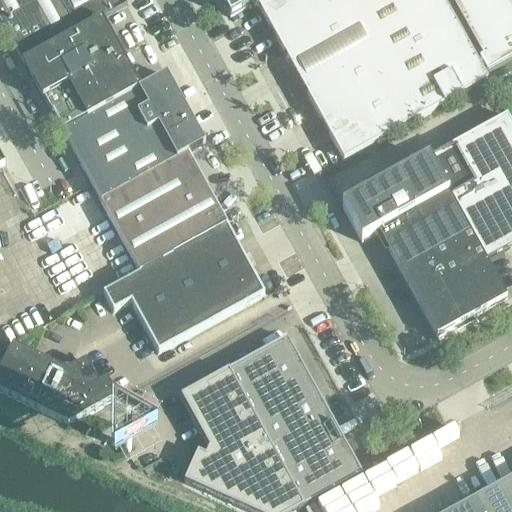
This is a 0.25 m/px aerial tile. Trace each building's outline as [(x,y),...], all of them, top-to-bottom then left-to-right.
[(0,0),(0,24),(23,65),(102,21),(127,7),(123,0),(0,0)] [(264,0),(219,0),(230,19),(256,5),(264,0)] [(511,56),(511,10),(506,0),(264,0),(256,5),(286,59),(353,22),(372,56),(305,94),(343,163),(487,83),(477,64),(484,60),(488,69),(511,56)] [(140,90),(131,75),(132,74),(132,73),(130,73),(121,58),(123,57),(122,56),(120,57),(118,53),(123,50),(119,42),(114,45),(111,41),(113,40),(102,21),(23,65),(61,135),(62,135),(142,91),(141,89),(140,90)] [(227,227),(188,157),(189,157),(188,156),(205,147),(167,77),(142,91),(62,135),(106,215),(139,275),(227,227)] [(511,248),(511,127),(507,118),(430,161),(449,195),(486,263),(511,248)] [(486,263),(449,195),(430,161),(342,209),(361,244),(379,235),(437,339),(507,300),(486,263)] [(265,297),(255,279),(227,227),(139,275),(102,296),(113,315),(130,306),(158,356),(265,297)] [(297,511),(362,477),(305,375),(287,341),(181,399),(209,450),(205,459),(195,454),(190,463),(193,465),(184,484),(246,511),(297,511)] [(116,398),(107,381),(98,385),(86,364),(85,363),(84,363),(74,369),(70,361),(61,361),(58,369),(13,349),(12,349),(11,349),(11,350),(1,370),(0,369),(0,394),(68,427),(116,401),(116,400),(117,400),(117,399),(116,398)] [(511,511),(511,480),(454,511),(511,511)]
